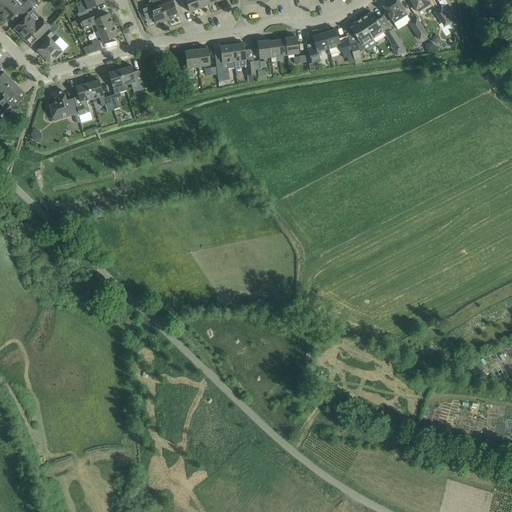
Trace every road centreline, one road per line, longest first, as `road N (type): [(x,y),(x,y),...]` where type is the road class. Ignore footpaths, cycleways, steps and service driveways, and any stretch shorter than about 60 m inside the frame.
road 1 (unclassified): [(384,511),(300,458),(0,172)]
road 2 (residential): [(144,45),(42,75),(0,40)]
road 3 (residential): [(240,32),(321,23),(369,0)]
